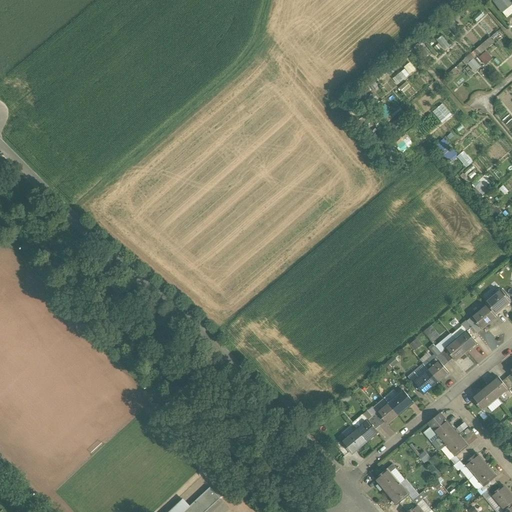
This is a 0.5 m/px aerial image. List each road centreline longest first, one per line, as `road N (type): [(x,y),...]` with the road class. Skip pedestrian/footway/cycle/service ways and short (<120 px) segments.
road 1 (residential): [(342,484),(245,374),(0,147)]
road 2 (track): [(70,216),(255,49),(269,0)]
road 3 (residential): [(449,397),(342,484)]
